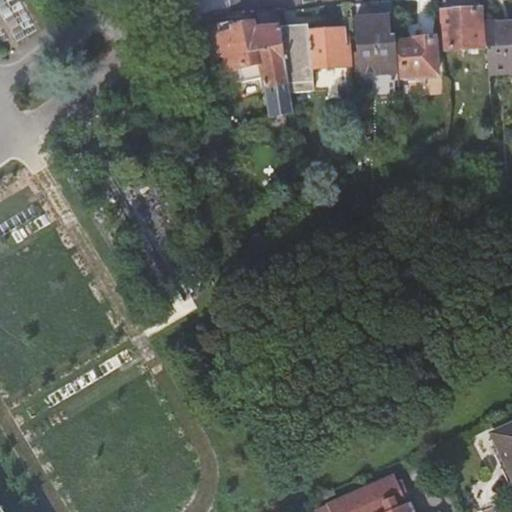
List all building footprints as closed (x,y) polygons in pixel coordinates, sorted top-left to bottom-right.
[(480,10),(443,12),(445,49),(482,46),(480,10)] [(374,19),(355,20),(357,55),(375,54),(376,59),(392,58),(391,24),(374,24),(374,19)] [(511,21),(485,23),(488,70),(511,68),(511,21)] [(254,30),(253,24),(233,28),(234,32),(221,35),(229,70),(240,67),(243,81),(262,78),(261,62),(258,51),(254,30)] [(262,78),(269,117),(293,113),(290,92),(280,29),(255,30),(254,24),(253,24),(254,30),(258,51),(261,62),(262,78)] [(280,29),(290,92),(314,90),(312,69),(350,66),(349,36),(343,36),(343,29),(302,32),(302,27),(280,29)] [(415,42),(399,43),(402,78),(437,76),(434,38),(415,39),(415,42)] [(352,87),(350,66),(312,69),(314,90),(352,87)] [(380,95),(399,94),(398,76),(379,78),(380,95)] [(386,142),(366,144),(368,159),(387,157),(386,142)] [(253,173),(247,175),(253,198),(259,196),(253,173)] [(511,477),(511,424),(492,434),(511,477)] [(414,511),(410,501),(406,503),(394,476),(315,510),(316,511),(414,511)]
